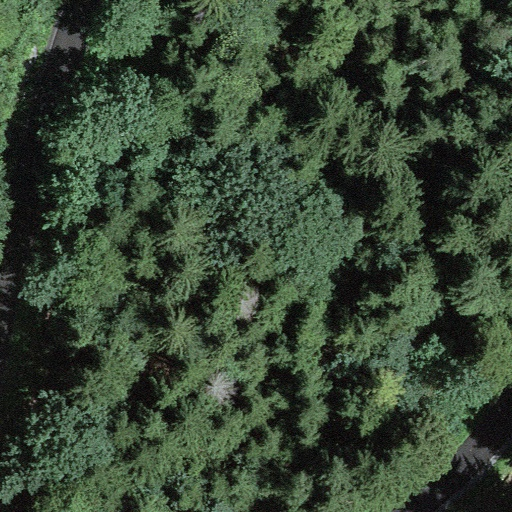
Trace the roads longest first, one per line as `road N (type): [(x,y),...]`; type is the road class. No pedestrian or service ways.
road 1 (track): [(72,0),(0,317)]
road 2 (track): [(410,511),(476,462),(511,410)]
